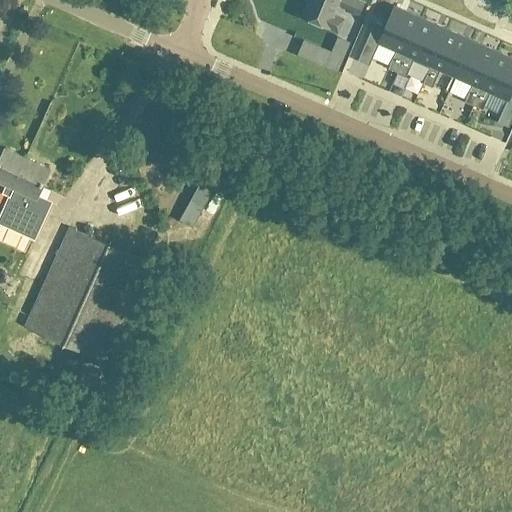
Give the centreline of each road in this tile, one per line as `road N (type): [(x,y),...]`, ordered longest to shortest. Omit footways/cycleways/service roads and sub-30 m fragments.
road 1 (residential): [(511,201),(186,57)]
road 2 (unclassified): [(186,57),(54,0)]
